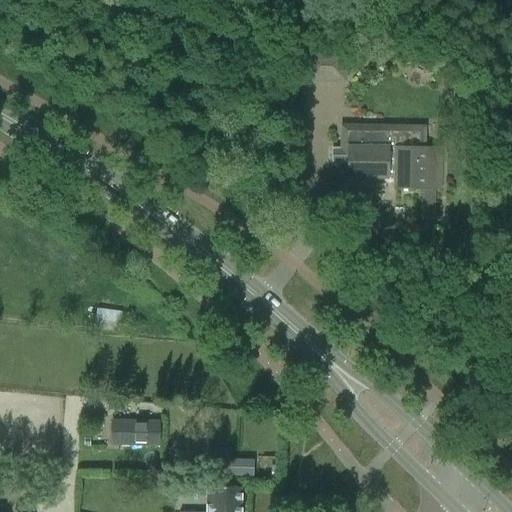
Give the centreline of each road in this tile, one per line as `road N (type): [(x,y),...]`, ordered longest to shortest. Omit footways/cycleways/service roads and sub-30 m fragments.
road 1 (tertiary): [(334,369),(171,230),(0,118)]
road 2 (tertiary): [(471,478),(376,390),(334,369)]
road 3 (tertiary): [(334,369),(353,413),(443,503)]
